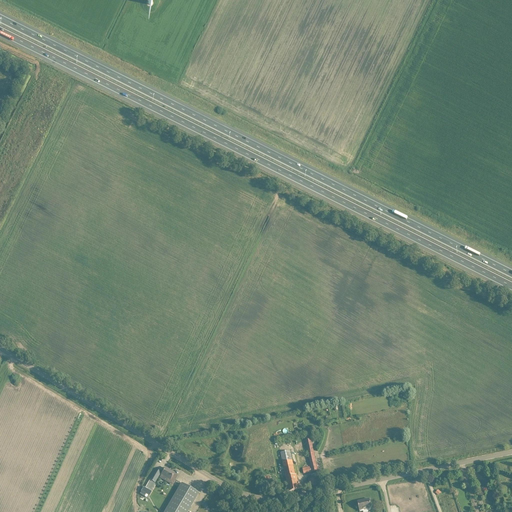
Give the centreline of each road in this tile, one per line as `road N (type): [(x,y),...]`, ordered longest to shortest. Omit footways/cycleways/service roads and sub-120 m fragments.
road 1 (motorway): [(0,31),(511,287)]
road 2 (motorway): [(511,272),(0,17)]
road 3 (unclassified): [(0,350),(257,499),(511,451)]
